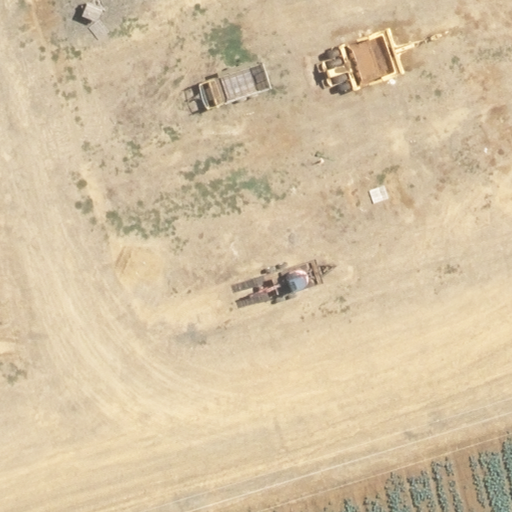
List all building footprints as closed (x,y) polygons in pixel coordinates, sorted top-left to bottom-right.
[(313,110),(278,0),(201,0),(18,57),(59,189),(313,110)] [(511,46),(511,0),(342,0),(371,91),(511,46)] [(511,242),(511,97),(385,136),(425,269),(511,242)] [(368,291),(328,158),(74,235),(114,367),(368,291)] [(0,404),(51,389),(10,256),(0,259),(0,404)]
